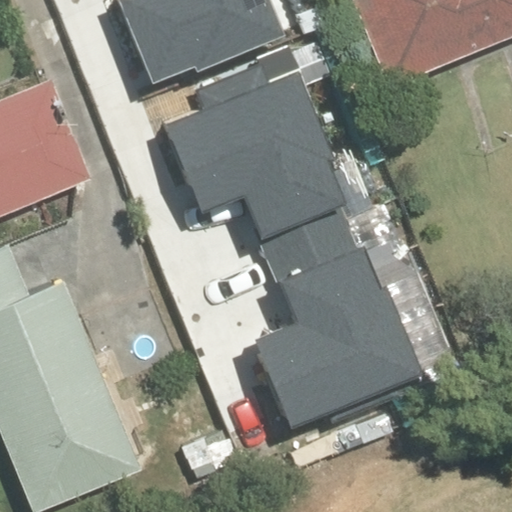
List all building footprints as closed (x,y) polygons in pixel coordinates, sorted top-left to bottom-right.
[(121,0),(146,66),(274,21),(266,0),(121,0)] [(511,0),(343,0),(381,89),(511,35),(511,0)] [(233,180),(253,233),(342,196),(322,149),(335,144),(299,54),(274,64),(268,50),(195,79),(202,97),(159,115),(192,197),(233,180)] [(40,74),(0,90),(0,207),(81,174),(40,74)] [(282,308),(245,323),(283,414),(327,396),(331,406),(393,380),(388,366),(412,356),(342,196),(253,233),(282,308)] [(133,465),(59,281),(24,295),(4,244),(0,245),(0,449),(23,508),(133,465)]
